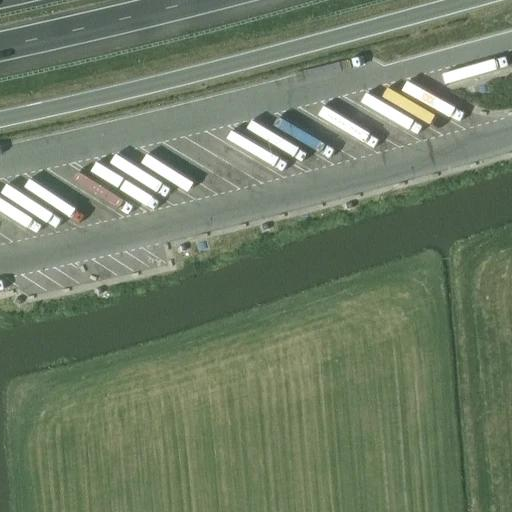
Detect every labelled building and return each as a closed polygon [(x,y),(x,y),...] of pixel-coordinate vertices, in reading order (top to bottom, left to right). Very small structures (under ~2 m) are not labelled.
[(506,74),(503,61),(440,73),(442,87),(506,74)] [(459,124),(465,113),(409,80),(403,91),(459,124)] [(258,124),(252,135),(309,167),(315,155),(258,124)] [(283,172),(289,161),(231,131),(225,142),(283,172)] [(110,171),(105,185),(160,209),(170,187),(195,198),(203,180),(144,154),(139,166),(157,174),(151,189),(110,171)] [(67,177),(119,217),(130,203),(77,163),(67,177)] [(0,195),(53,228),(61,216),(5,181),(0,189),(0,195)]
